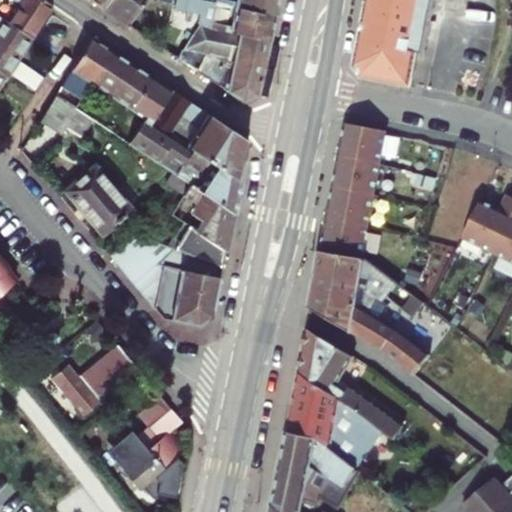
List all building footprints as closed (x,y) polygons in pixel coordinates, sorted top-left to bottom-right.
[(16,0),(22,4),(10,23),(32,38),(53,7),(43,0),(16,0)] [(88,0),(102,8),(107,0),(88,0)] [(107,0),(102,8),(127,26),(132,18),(144,0),(107,0)] [(276,13),(209,0),(175,0),(174,8),(187,11),(185,20),(200,23),(270,39),(276,13)] [(278,0),(209,0),(276,13),(278,0)] [(361,80),(410,89),(417,54),(423,55),(433,0),(366,0),(354,68),(361,80)] [(127,26),(141,35),(146,27),(132,18),(127,26)] [(0,70),(7,75),(32,38),(10,23),(5,20),(0,27),(0,70)] [(244,102),(259,94),(270,39),(200,23),(177,59),(244,102)] [(63,84),(83,98),(92,83),(113,51),(92,37),(63,84)] [(111,95),(131,64),(113,51),(92,83),(111,95)] [(12,78),(33,92),(43,76),(22,63),(12,78)] [(131,109),(152,77),(131,64),(111,95),(131,109)] [(234,212),(240,180),(152,122),(172,91),(152,77),(131,109),(146,119),(131,142),(191,183),(234,212)] [(249,141),(172,91),(152,122),(240,180),(249,141)] [(40,121),(59,133),(76,108),(57,95),(40,121)] [(342,132),(383,140),(384,130),(344,122),(342,132)] [(338,154),(379,162),(383,140),(342,132),(338,154)] [(332,182),(373,190),(379,162),(338,154),(332,182)] [(66,190),(103,234),(131,210),(94,167),(66,190)] [(373,190),(332,182),(324,228),(365,235),(373,190)] [(175,249),(222,268),(234,212),(191,183),(184,195),(196,203),(190,212),(201,220),(194,231),(189,228),(175,249)] [(499,208),(484,200),(465,239),(511,261),(511,196),(506,194),(499,208)] [(320,252),(360,262),(365,235),(324,228),(320,252)] [(212,316),(222,268),(175,249),(134,233),(110,254),(163,318),(199,326),(212,316)] [(361,284),(361,288),(382,304),(385,299),(412,318),(422,305),(365,263),(360,262),(320,252),(316,273),(361,284)] [(8,268),(0,257),(0,293),(15,281),(6,269),(8,268)] [(361,288),(361,284),(316,273),(309,309),(385,354),(413,375),(430,355),(380,318),(387,307),(382,304),(361,288)] [(306,330),(297,375),(381,433),(393,442),(403,428),(340,381),(353,358),(306,330)] [(97,401),(137,368),(117,344),(77,377),(66,363),(51,376),(85,417),(99,404),(97,401)] [(292,406),(330,426),(362,439),(371,447),(381,433),(297,375),(292,406)] [(170,408),(162,398),(139,418),(147,428),(170,408)] [(287,432),(320,440),(356,468),(371,447),(362,439),(330,426),(292,406),(287,432)] [(179,419),(170,408),(147,428),(136,438),(127,428),(105,447),(112,454),(114,453),(126,466),(124,469),(141,489),(184,451),(170,434),(177,429),(173,425),(179,419)] [(356,468),(320,440),(287,432),(276,485),(272,506),(280,511),(302,511),(312,468),(342,487),(356,468)] [(511,511),(511,475),(504,483),(506,485),(502,488),(493,478),(461,506),(466,511),(511,511)]
